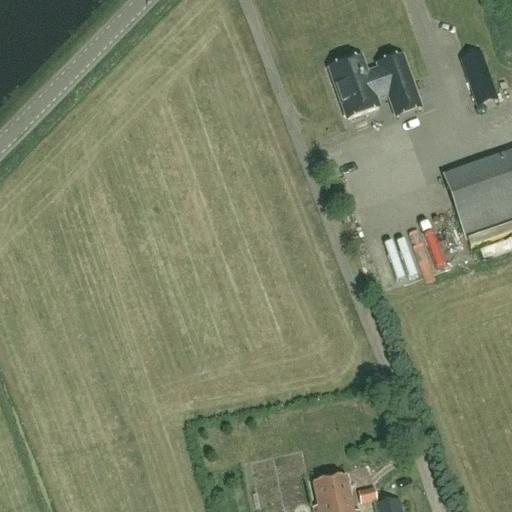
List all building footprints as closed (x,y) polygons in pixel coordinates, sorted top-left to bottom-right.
[(461,60),(467,77),(478,107),(498,99),(487,69),(481,53),(461,60)] [(388,96),(391,104),(396,119),(420,111),(401,57),(377,65),(379,71),(366,75),(361,60),(357,61),(353,58),(342,62),(341,67),(329,71),(347,122),(379,111),(375,101),(388,96)] [(511,222),(511,154),(443,179),(464,240),(511,222)] [(372,285),(385,283),(387,296),(394,295),(386,240),(366,243),(372,285)] [(314,484),(318,507),(312,508),(313,511),(359,511),(358,505),(353,507),(347,477),(314,484)] [(377,503),(374,490),(358,494),(361,507),(377,503)] [(401,511),(399,501),(374,507),(375,511),(401,511)]
